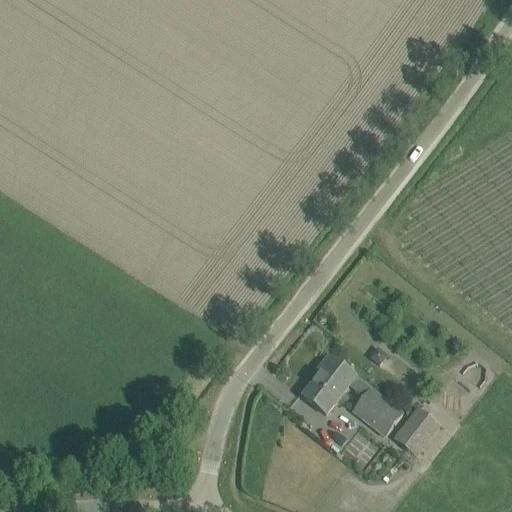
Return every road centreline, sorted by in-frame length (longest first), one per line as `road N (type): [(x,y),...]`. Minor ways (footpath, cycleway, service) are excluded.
road 1 (unclassified): [(203,511),(234,386),(511,8)]
road 2 (unclassified): [(31,511),(171,511)]
